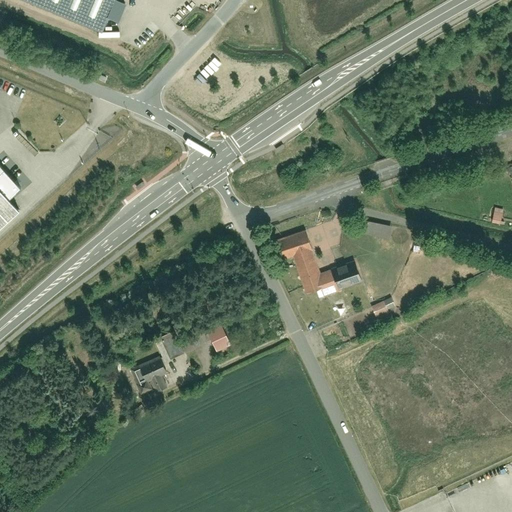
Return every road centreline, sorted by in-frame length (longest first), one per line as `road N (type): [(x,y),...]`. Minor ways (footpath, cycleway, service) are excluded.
road 1 (unclassified): [(241,213),(383,511)]
road 2 (primary): [(462,0),(209,163)]
road 3 (residential): [(241,213),(262,216),(511,130)]
road 4 (primary): [(0,329),(209,163)]
road 5 (track): [(511,247),(348,209),(333,191)]
road 6 (residential): [(141,108),(0,54)]
road 7 (residential): [(235,0),(141,108)]
